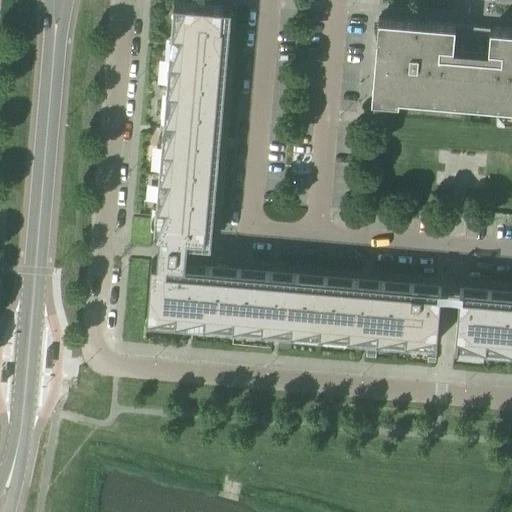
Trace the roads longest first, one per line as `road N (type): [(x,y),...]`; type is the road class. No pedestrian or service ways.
road 1 (residential): [(511,400),(100,364),(127,0)]
road 2 (tertiary): [(0,496),(21,407),(58,0)]
